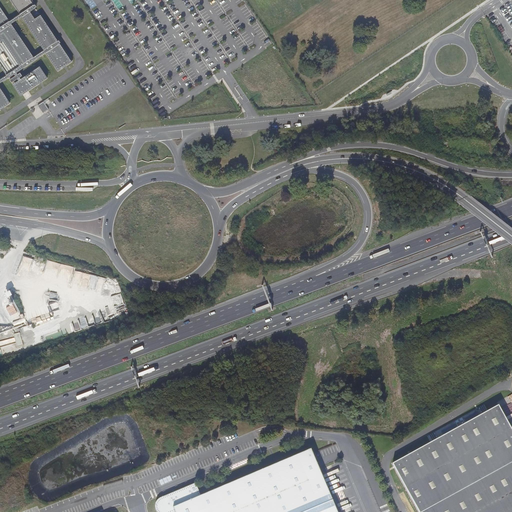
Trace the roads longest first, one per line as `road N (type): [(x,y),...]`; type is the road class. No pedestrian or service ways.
road 1 (trunk): [(0,426),(497,239)]
road 2 (trunk): [(309,283),(0,398)]
road 3 (secondary): [(511,230),(431,174),(399,162),(340,156),(277,169)]
road 4 (secondary): [(282,177),(320,163),(377,162),(432,181),(511,238)]
road 5 (trunk): [(511,174),(363,143),(299,156),(277,169)]
road 6 (trunk): [(511,208),(309,283)]
road 7 (trunk): [(282,177),(344,175),(367,201),(366,237),(309,283)]
road 8 (secondary): [(110,247),(138,281),(182,284),(214,254),(218,225)]
